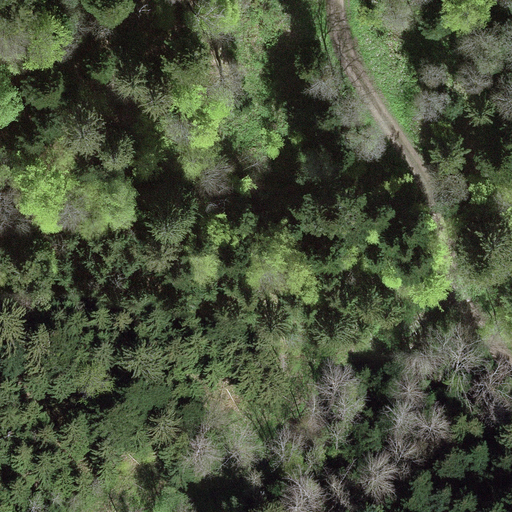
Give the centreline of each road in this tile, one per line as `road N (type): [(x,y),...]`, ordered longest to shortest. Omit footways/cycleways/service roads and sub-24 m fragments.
road 1 (track): [(449,269),(295,384),(252,431),(177,455),(91,511)]
road 2 (track): [(335,0),(335,23),(359,81),(444,212),(453,284),(511,372)]
road 3 (track): [(383,511),(511,447)]
